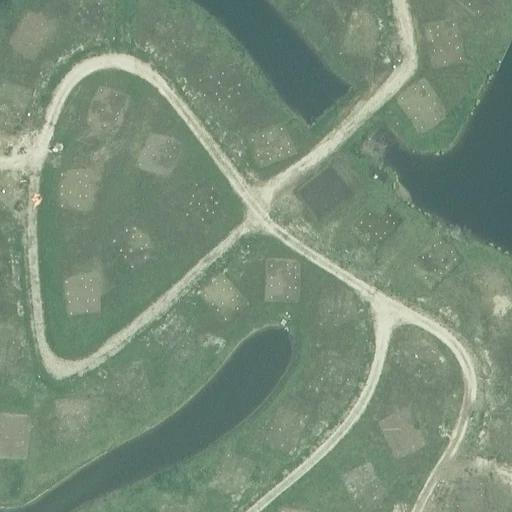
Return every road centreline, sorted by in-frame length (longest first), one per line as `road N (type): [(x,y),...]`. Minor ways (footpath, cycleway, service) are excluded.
road 1 (residential): [(387,309),(374,368),(348,427),(249,511)]
road 2 (residential): [(424,511),(474,402),(467,358),(442,325)]
